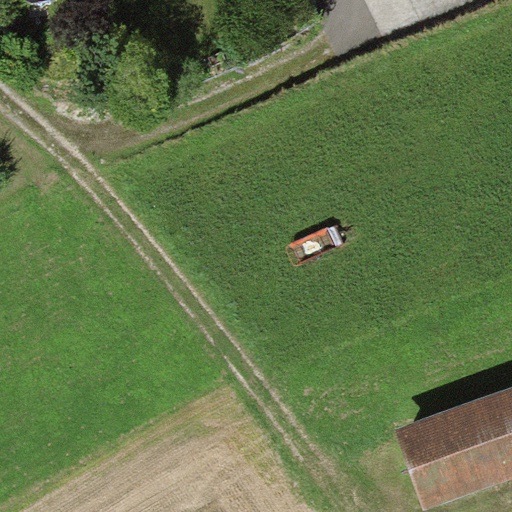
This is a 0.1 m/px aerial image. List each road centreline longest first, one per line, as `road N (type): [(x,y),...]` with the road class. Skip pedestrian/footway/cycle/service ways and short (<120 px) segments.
road 1 (track): [(60,147),(368,511)]
road 2 (track): [(321,45),(120,132),(60,147),(0,89)]
